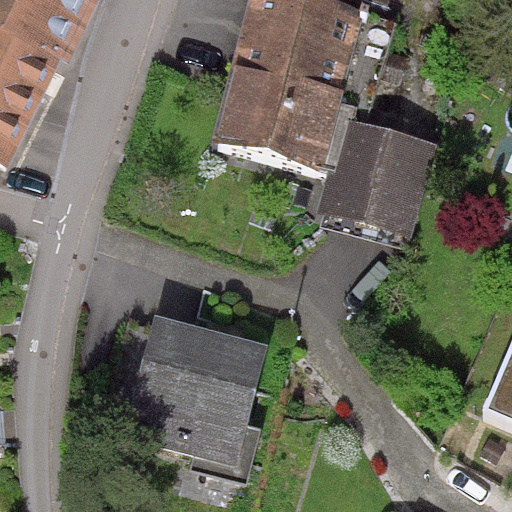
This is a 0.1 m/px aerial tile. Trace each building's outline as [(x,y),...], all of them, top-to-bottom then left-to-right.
[(0,0),(0,160),(81,0),(0,0)] [(349,22),(263,0),(259,0),(224,140),(313,162),(349,22)] [(423,153),(345,133),(325,211),(403,231),(423,153)] [(254,357),(154,332),(128,435),(228,460),(254,357)] [(511,346),(486,407),(511,417),(511,346)]
